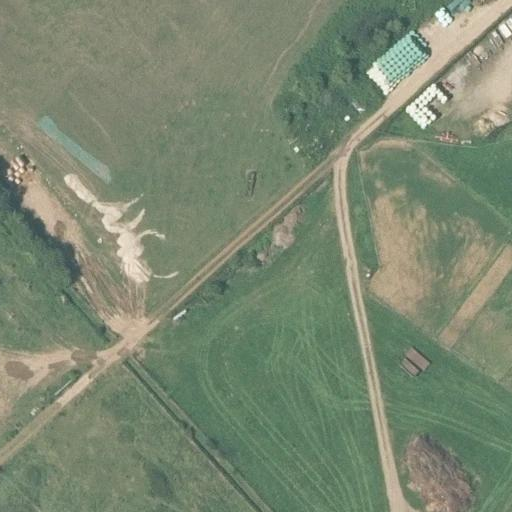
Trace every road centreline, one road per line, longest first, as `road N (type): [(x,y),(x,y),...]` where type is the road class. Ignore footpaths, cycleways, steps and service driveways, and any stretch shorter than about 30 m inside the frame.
road 1 (track): [(511,7),(339,156),(349,266),(392,484),(408,511)]
road 2 (track): [(0,209),(120,347),(339,156)]
